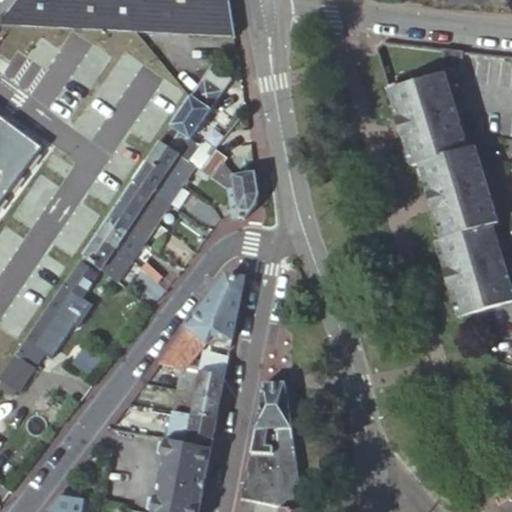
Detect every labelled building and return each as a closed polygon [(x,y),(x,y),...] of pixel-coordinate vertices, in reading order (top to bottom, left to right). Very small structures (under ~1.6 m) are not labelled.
[(231,0),(18,0),(1,24),(237,36),(231,0)] [(462,71),(463,50),(443,47),(441,69),(462,71)] [(233,79),(213,66),(181,112),(162,141),(181,155),(190,143),(233,79)] [(469,152),(446,76),(390,93),(413,169),(420,167),(442,242),(436,244),(459,321),(511,303),(511,292),(492,228),(498,226),(477,151),(469,152)] [(0,113),(0,208),(45,147),(0,113)] [(193,163),(221,151),(204,139),(197,148),(190,143),(181,155),(193,163)] [(181,155),(162,141),(154,152),(148,161),(168,174),(181,155)] [(228,156),(221,151),(193,163),(196,165),(220,183),(237,194),(241,219),(246,219),(258,205),(260,195),(256,169),(235,174),(225,160),(228,156)] [(196,165),(193,163),(181,155),(168,174),(182,184),(196,165)] [(155,193),(168,174),(148,161),(144,167),(136,179),(155,193)] [(169,203),(182,184),(168,174),(155,193),(169,203)] [(143,212),(155,193),(136,179),(123,197),(123,198),(143,212)] [(234,221),(241,219),(237,194),(220,183),(231,212),(234,221)] [(157,223),(169,203),(155,193),(143,212),(157,223)] [(129,232),(143,212),(123,198),(113,213),(109,218),(129,232)] [(144,241),(157,223),(143,212),(129,232),(144,241)] [(116,250),(129,232),(109,218),(99,233),(97,236),(116,250)] [(130,261),(144,241),(129,232),(116,250),(130,261)] [(107,263),(116,250),(97,236),(85,253),(84,255),(101,268),(108,274),(113,267),(107,263)] [(117,280),(130,261),(116,250),(107,263),(113,267),(108,274),(117,280)] [(101,268),(84,255),(80,261),(97,273),(101,268)] [(97,273),(80,261),(74,269),(28,337),(18,352),(28,359),(36,348),(43,353),(97,273)] [(184,368),(227,376),(246,278),(230,276),(163,364),(184,368)] [(18,352),(2,375),(19,387),(43,353),(36,348),(28,359),(18,352)] [(184,368),(163,364),(148,383),(180,390),(184,368)] [(223,399),(227,376),(184,368),(180,390),(187,392),(198,393),(223,399)] [(280,429),(294,429),(288,382),(266,383),(254,447),(281,446),(280,429)] [(194,415),(198,393),(187,392),(186,398),(179,396),(176,412),(194,415)] [(219,420),(223,399),(198,393),(194,415),(219,420)] [(213,449),(219,420),(194,415),(176,412),(170,440),(213,449)] [(274,489),(270,507),(282,511),(306,510),(294,429),(280,429),(281,446),(254,447),(250,470),(265,472),(263,481),(262,486),(274,489)] [(200,511),(213,449),(170,440),(168,440),(153,511),(200,511)] [(250,470),(248,479),(263,481),(265,472),(250,470)] [(248,479),(245,498),(270,507),(274,489),(262,486),(263,481),(248,479)] [(84,511),(86,500),(62,496),(49,511),(84,511)] [(245,498),(242,511),(306,511),(306,510),(282,511),(270,507),(245,498)] [(98,511),(99,505),(100,502),(86,500),(84,511),(98,511)]
